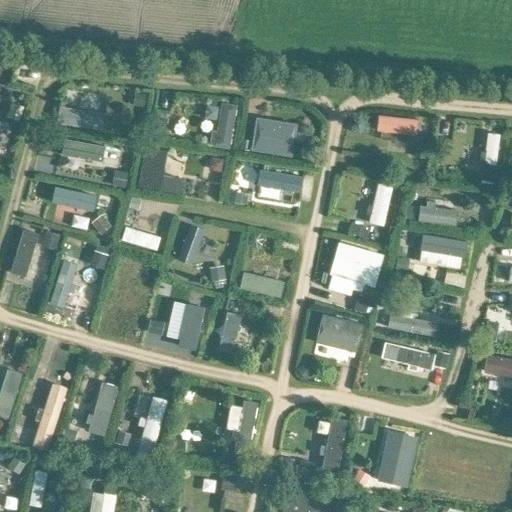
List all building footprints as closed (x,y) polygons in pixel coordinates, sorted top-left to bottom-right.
[(304,148),(310,116),(271,108),(265,141),(304,148)] [(391,108),(390,124),(433,126),(434,110),(391,108)] [(0,122),(0,156),(2,157),(12,126),(0,122)] [(509,157),(511,134),(511,125),(500,124),(497,156),(509,157)] [(90,135),(89,150),(130,156),(132,141),(90,135)] [(494,174),(508,175),(509,163),(495,162),(494,174)] [(253,175),(249,190),(295,202),(299,187),(253,175)] [(388,176),(381,215),(399,218),(406,179),(388,176)] [(70,193),(107,198),(109,186),(71,181),(70,193)] [(433,200),(433,212),(470,214),(470,202),(433,200)] [(100,220),(101,207),(87,206),(87,219),(100,220)] [(201,216),(191,247),(208,252),(217,221),(201,216)] [(37,221),(24,260),(40,265),(54,227),(37,221)] [(138,221),(136,234),(172,240),(174,227),(138,221)] [(383,279),(394,246),(353,234),(343,266),(383,279)] [(225,252),(227,238),(212,235),(210,250),(225,252)] [(75,249),(64,292),(75,295),(87,252),(75,249)] [(256,281),(291,282),(291,267),(256,267),(256,281)] [(139,312),(140,281),(121,281),(120,311),(139,312)] [(241,302),(235,340),(249,342),(255,304),(241,302)] [(449,314),(405,303),(401,316),(445,326),(449,314)] [(367,355),(375,316),(335,307),(327,347),(367,355)] [(397,337),(395,356),(447,362),(449,343),(397,337)] [(498,363),(511,367),(511,346),(503,344),(498,363)] [(23,410),(38,365),(20,359),(6,404),(23,410)] [(117,373),(99,422),(115,428),(133,378),(117,373)] [(45,438),(60,443),(81,379),(65,374),(45,438)] [(151,388),(150,403),(163,404),(164,389),(151,388)] [(154,447),(169,449),(177,391),(163,389),(154,447)] [(244,396),(240,421),(253,423),(257,399),(244,396)] [(333,411),(330,424),(342,427),(345,414),(333,411)] [(41,439),(44,418),(27,416),(24,437),(41,439)] [(421,480),(434,429),(402,420),(389,472),(421,480)] [(100,426),(98,438),(111,440),(113,428),(100,426)] [(0,466),(0,506),(4,508),(17,462),(3,458),(0,466)] [(55,501),(62,463),(49,461),(42,498),(55,501)] [(215,482),(229,485),(231,473),(217,471),(215,482)] [(105,485),(103,511),(127,511),(128,485),(105,485)]
